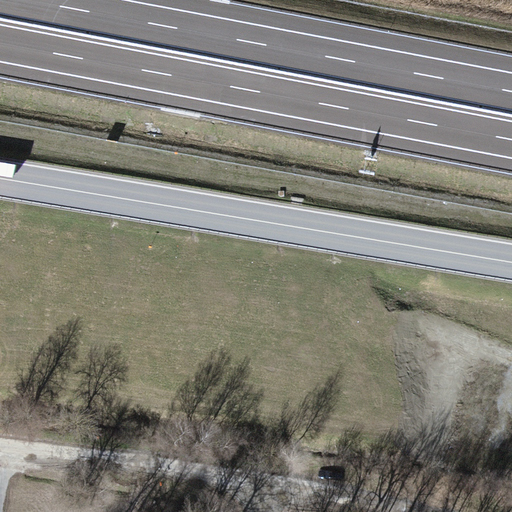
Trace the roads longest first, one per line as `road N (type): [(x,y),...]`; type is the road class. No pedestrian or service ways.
road 1 (motorway): [(0,43),(511,139)]
road 2 (primary): [(0,178),(511,262)]
road 3 (motorway): [(511,92),(23,0)]
road 4 (residential): [(0,455),(253,487),(361,511)]
